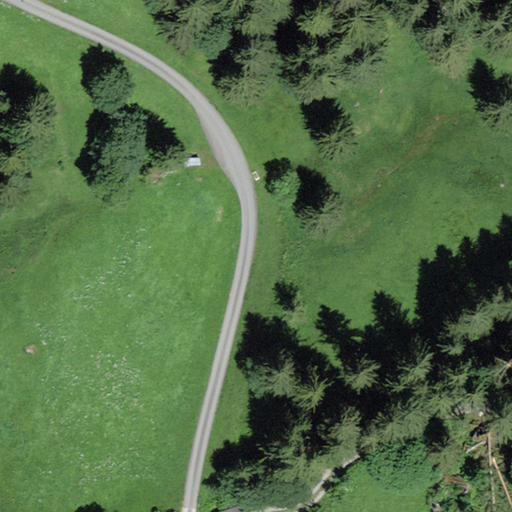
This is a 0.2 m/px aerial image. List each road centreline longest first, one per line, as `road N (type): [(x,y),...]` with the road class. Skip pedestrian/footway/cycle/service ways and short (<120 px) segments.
road 1 (unclassified): [(190,511),(246,253),(241,175),(186,88),(19,0)]
road 2 (track): [(300,511),(348,452),(366,443),(416,433),(511,442)]
